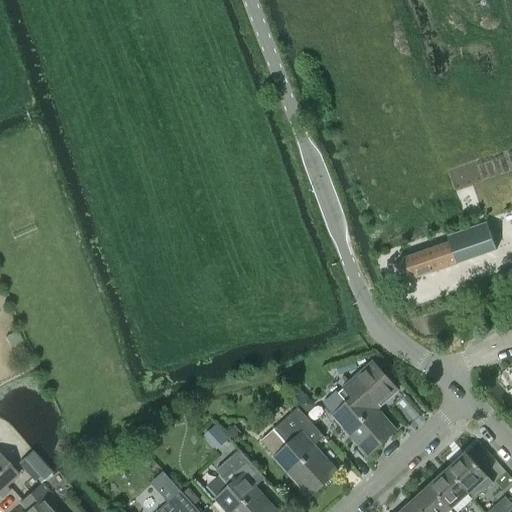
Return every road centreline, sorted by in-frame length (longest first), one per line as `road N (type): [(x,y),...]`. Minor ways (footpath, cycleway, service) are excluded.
road 1 (tertiary): [(436,374),(381,338),(247,0)]
road 2 (residential): [(343,511),(468,401)]
